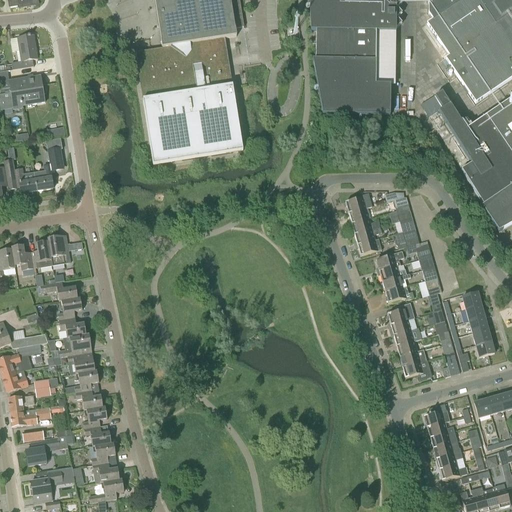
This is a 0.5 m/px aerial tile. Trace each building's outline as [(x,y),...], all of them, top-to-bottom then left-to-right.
[(8,0),(10,9),(39,5),(37,0),(8,0)] [(154,0),(162,51),(136,55),(153,166),(242,152),(224,40),(235,38),(234,32),(243,30),(238,0),(154,0)] [(309,0),(311,33),(316,33),(316,62),(313,62),(323,117),(391,117),(391,87),(376,87),(376,34),(396,34),(396,30),(397,30),(397,29),(402,25),(397,19),(402,15),(397,9),(402,5),(397,0),(309,0)] [(511,0),(427,0),(428,15),(433,21),(428,24),(449,56),(445,59),(457,77),(472,98),(475,103),(511,78),(511,0)] [(12,72),(33,69),(32,62),(37,61),(33,37),(17,40),(21,63),(11,65),(12,72)] [(0,73),(0,112),(13,110),(13,112),(22,110),(22,108),(44,105),(43,94),(42,88),(40,78),(9,83),(7,73),(0,73)] [(511,100),(467,130),(442,93),(435,98),(443,110),(430,119),(464,170),(464,171),(487,205),(485,206),(502,232),(511,225),(511,100)] [(429,120),(430,119),(443,110),(435,98),(421,107),(429,120)] [(44,173),(33,174),(37,193),(53,191),(51,182),(54,181),(52,172),(62,171),(58,151),(58,150),(48,152),(50,166),(43,167),(44,173)] [(0,199),(2,200),(0,189),(0,187),(0,185),(6,185),(6,181),(15,180),(17,187),(19,187),(20,190),(21,196),(37,193),(33,174),(23,176),(22,171),(14,172),(12,160),(3,161),(4,169),(0,169),(0,199)] [(364,211),(370,209),(367,198),(343,205),(346,216),(364,211)] [(406,199),(393,201),(395,209),(407,205),(406,200),(406,199)] [(407,205),(395,209),(396,213),(397,216),(409,212),(407,205)] [(367,222),(364,211),(346,216),(349,227),(367,222)] [(409,212),(397,216),(399,223),(411,219),(409,212)] [(411,219),(399,223),(401,229),(413,225),(411,219)] [(352,237),(380,229),(378,223),(368,225),(367,222),(349,227),(352,237)] [(413,225),(401,229),(402,234),(403,236),(415,232),(413,225)] [(373,243),(372,242),(371,237),(381,234),(380,229),(352,237),(355,248),(373,243)] [(415,232),(403,236),(405,243),(417,239),(415,232)] [(402,234),(394,237),(398,251),(406,249),(405,243),(403,236),(402,234)] [(51,260),(52,268),(70,265),(67,246),(61,247),(60,239),(59,239),(58,237),(57,236),(49,238),(48,239),(48,241),(47,241),(48,244),(51,260)] [(417,239),(405,243),(406,249),(419,246),(417,239)] [(373,243),(355,248),(358,259),(381,252),(378,241),(372,242),(373,243)] [(34,271),(52,268),(51,260),(48,244),(37,246),(38,254),(32,255),(34,271)] [(415,256),(427,253),(425,246),(413,250),(415,256)] [(34,271),(32,255),(25,256),(24,248),(12,250),(12,252),(15,268),(20,268),(21,273),(34,271)] [(15,271),(15,268),(12,252),(0,253),(0,255),(1,262),(0,262),(0,279),(4,278),(3,273),(15,271)] [(377,274),(397,268),(400,267),(398,262),(403,260),(402,253),(393,256),(393,258),(374,263),(377,274)] [(417,264),(430,261),(427,253),(415,256),(417,264)] [(419,272),(432,268),(430,261),(417,264),(419,272)] [(380,285),(409,276),(406,276),(405,271),(398,273),(397,268),(377,274),(380,285)] [(421,278),(433,274),(432,268),(419,272),(421,278)] [(423,285),(436,282),(433,274),(421,278),(423,285)] [(383,295),(407,289),(404,281),(410,279),(409,276),(380,285),(383,295)] [(425,293),(438,289),(436,282),(423,285),(425,293)] [(77,301),(77,300),(75,289),(63,291),(62,285),(40,289),(41,295),(56,293),(58,305),(60,305),(60,304),(77,301)] [(407,289),(383,295),(386,306),(405,301),(406,302),(413,300),(412,294),(408,295),(407,289)] [(438,289),(425,293),(427,299),(440,295),(438,289)] [(463,312),(479,308),(476,295),(460,300),(463,312)] [(57,323),(75,320),(74,314),(82,312),(80,300),(77,300),(77,301),(60,304),(60,305),(62,316),(56,317),(57,323)] [(432,315),(442,313),(440,305),(430,308),(432,315)] [(412,321),(407,307),(393,311),(394,315),(385,317),(388,328),(406,323),(412,321)] [(467,324),(482,319),(479,308),(463,312),(467,324)] [(435,326),(445,323),(442,313),(432,315),(435,326)] [(28,325),(39,321),(37,315),(26,319),(28,325)] [(450,332),(455,330),(451,318),(447,319),(450,332)] [(470,336),(486,331),(482,319),(467,324),(470,336)] [(86,337),(84,325),(76,326),(75,320),(57,323),(59,330),(64,329),(66,340),(62,340),(63,342),(69,341),(86,337)] [(391,339),(417,331),(417,330),(409,333),(406,323),(388,328),(391,339)] [(11,352),(18,350),(39,347),(47,346),(43,337),(14,342),(11,334),(6,336),(2,326),(0,326),(0,349),(9,347),(11,352)] [(448,334),(446,327),(436,330),(438,337),(448,334)] [(394,349),(414,344),(414,343),(417,342),(415,337),(419,336),(417,331),(391,339),(394,349)] [(473,348),(489,344),(486,331),(470,336),(473,348)] [(441,347),(451,345),(448,334),(438,337),(441,347)] [(66,359),(83,356),(83,350),(90,349),(88,337),(86,337),(69,341),(63,342),(64,353),(58,354),(59,361),(66,359)] [(398,360),(423,353),(423,352),(417,353),(414,344),(394,349),(398,360)] [(489,344),(473,348),(477,360),(493,356),(489,344)] [(28,358),(41,356),(39,347),(18,350),(20,359),(28,358)] [(460,365),(466,363),(469,362),(467,354),(462,356),(461,352),(456,353),(460,365)] [(401,371),(427,363),(427,362),(426,362),(423,353),(398,360),(401,371)] [(456,365),(454,355),(444,358),(447,368),(456,365)] [(22,372),(17,359),(16,356),(0,361),(0,376),(1,379),(22,372)] [(94,373),(92,361),(84,362),(83,356),(66,359),(67,366),(73,365),(75,377),(78,376),(94,373)] [(34,360),(36,366),(42,365),(41,358),(34,360)] [(46,360),(48,368),(55,367),(52,359),(46,360)] [(427,363),(401,371),(404,381),(417,377),(419,382),(432,379),(427,363)] [(27,388),(24,380),(22,372),(1,379),(6,395),(27,388)] [(75,395),(92,393),(91,386),(99,385),(97,373),(94,373),(78,376),(80,388),(74,389),(75,395)] [(57,380),(48,381),(49,390),(58,389),(57,380)] [(103,410),(101,398),(93,399),(92,393),(75,395),(76,402),(82,401),(83,413),(86,413),(103,410)] [(497,398),(502,414),(511,411),(511,404),(509,395),(497,398)] [(23,414),(23,413),(22,408),(34,407),(33,398),(8,401),(10,415),(23,414)] [(490,418),(502,414),(497,398),(485,402),(490,418)] [(477,421),(490,418),(485,402),(473,405),(477,421)] [(435,409),(437,414),(447,412),(445,406),(435,409)] [(83,432),(99,429),(98,423),(107,422),(105,409),(103,410),(86,413),(88,424),(82,425),(83,432)] [(23,414),(10,415),(11,429),(36,427),(36,422),(51,420),(50,410),(23,413),(23,414)] [(463,420),(469,418),(469,417),(472,416),(470,411),(467,411),(467,410),(461,412),(463,420)] [(426,430),(445,425),(444,424),(449,423),(447,413),(422,420),(426,430)] [(429,441),(454,434),(452,429),(446,430),(445,425),(426,430),(429,441)] [(111,446),(110,445),(109,434),(100,436),(99,429),(83,432),(84,438),(90,437),(92,449),(94,449),(111,446)] [(469,441),(478,438),(476,431),(467,433),(469,441)] [(432,452),(457,444),(454,434),(429,441),(432,452)] [(44,442),(43,442),(44,448),(59,446),(60,451),(68,450),(67,448),(65,438),(44,442)] [(472,452),(478,450),(478,449),(481,448),(478,438),(469,441),(472,452)] [(498,449),(497,445),(487,448),(486,443),(483,444),(485,453),(498,449)] [(435,462),(461,455),(460,450),(459,450),(457,444),(432,452),(435,462)] [(92,468),(107,465),(106,459),(114,457),(112,445),(110,445),(111,446),(94,449),(96,460),(91,461),(92,468)] [(27,469),(45,466),(43,450),(25,453),(27,469)] [(475,462),(481,460),(478,450),(472,452),(475,462)] [(507,490),(511,488),(511,484),(504,453),(498,454),(507,490)] [(438,473),(464,465),(461,455),(435,462),(438,473)] [(481,460),(475,462),(478,472),(484,471),(484,470),(481,460)] [(119,482),(117,470),(108,471),(107,465),(92,468),(93,474),(98,473),(100,486),(102,485),(119,482)] [(464,465),(438,473),(441,484),(467,476),(464,465)] [(75,470),(78,487),(84,486),(81,469),(75,470)] [(34,506),(43,504),(52,503),(49,484),(62,482),(60,473),(47,475),(48,480),(30,483),(34,506)] [(476,476),(478,482),(490,478),(488,473),(476,476)] [(467,484),(478,482),(476,476),(465,479),(467,484)] [(97,505),(104,504),(116,502),(115,495),(123,494),(121,482),(119,482),(102,485),(104,497),(88,500),(89,505),(97,504),(97,505)] [(492,490),(498,511),(509,509),(502,486),(492,489),(493,490),(492,490)] [(474,511),(486,511),(479,487),(475,488),(476,493),(471,495),(472,498),(471,498),(474,511)] [(497,511),(498,511),(492,490),(482,493),(480,487),(479,487),(486,511),(497,511)] [(474,511),(471,498),(467,499),(466,493),(458,495),(463,511),(474,511)] [(46,511),(60,510),(59,503),(45,504),(46,511)]
